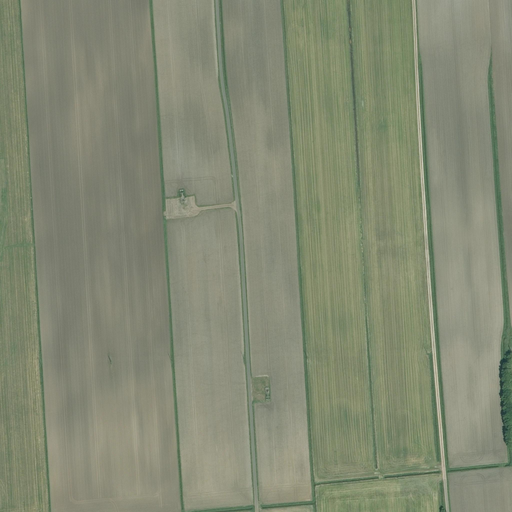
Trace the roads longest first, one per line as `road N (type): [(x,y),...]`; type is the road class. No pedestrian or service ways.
road 1 (unclassified): [(217,0),(257,511)]
road 2 (track): [(448,511),(414,0)]
